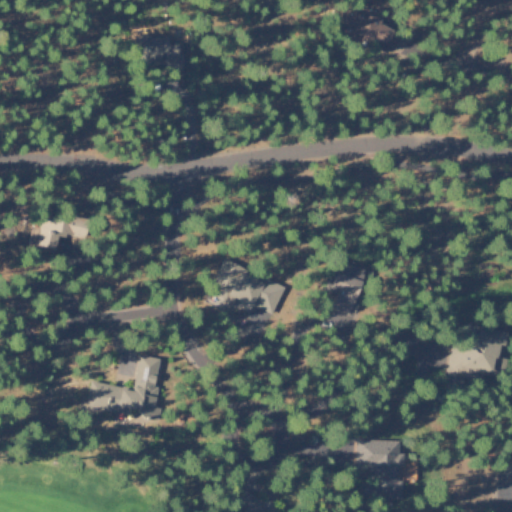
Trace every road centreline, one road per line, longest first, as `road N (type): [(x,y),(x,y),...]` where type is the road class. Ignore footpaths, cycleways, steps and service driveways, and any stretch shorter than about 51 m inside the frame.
road 1 (residential): [(0,162),(142,172),(375,144),(511,158)]
road 2 (residential): [(229,404),(263,416),(278,433),(268,461),(235,460),(229,404),(172,309),(169,252),(182,169)]
road 3 (residential): [(172,309),(96,318),(38,290),(15,309),(20,330),(32,339),(55,342),(96,318)]
